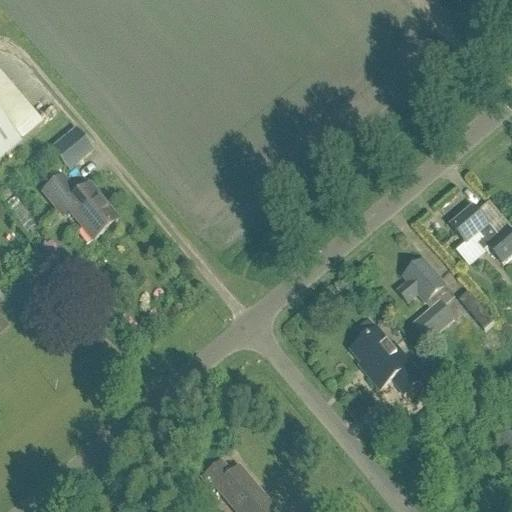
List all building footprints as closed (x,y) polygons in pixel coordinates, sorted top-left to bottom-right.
[(0,165),(22,147),(43,128),(0,78),(0,165)] [(65,172),(91,152),(76,133),(50,153),(65,172)] [(77,199),(62,181),(42,197),(58,216),(65,211),(92,245),(117,225),(89,190),(77,199)] [(475,212),(452,232),(467,248),(477,239),(482,244),(478,248),(485,256),(489,252),(504,269),(511,262),(511,235),(509,232),(488,208),(479,217),(475,212)] [(404,282),(408,288),(398,296),(409,308),(419,300),(426,308),(427,308),(432,314),(415,329),(429,346),(455,324),(435,300),(447,291),(425,265),(404,282)] [(392,385),(404,399),(424,382),(395,347),(392,350),(378,333),(352,355),(372,379),(369,382),(380,395),(392,385)] [(466,392),(469,402),(482,399),(479,389),(466,392)] [(496,447),(511,464),(511,437),(510,435),(496,447)] [(216,492),(232,511),(272,511),(239,472),(231,478),(222,467),(203,483),(213,495),(216,492)]
